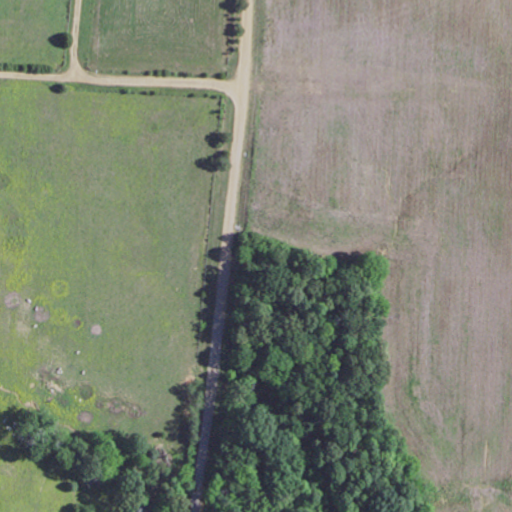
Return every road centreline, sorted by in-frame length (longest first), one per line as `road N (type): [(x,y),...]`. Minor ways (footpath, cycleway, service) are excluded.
road 1 (residential): [(194,511),(243,88)]
road 2 (residential): [(325,91),(0,74)]
